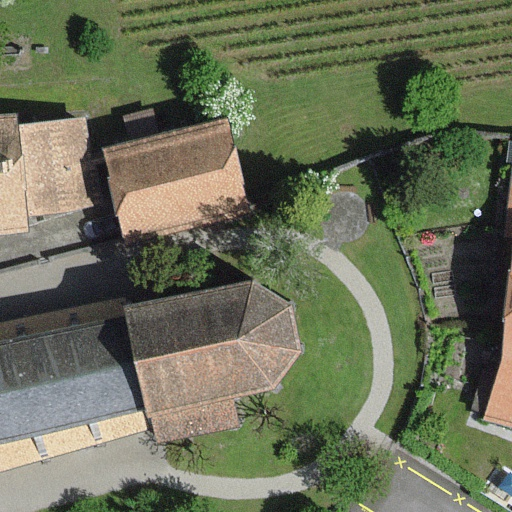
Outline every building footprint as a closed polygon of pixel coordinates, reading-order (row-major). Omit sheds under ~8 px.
[(0,118),(0,230),(23,229),(12,117),(0,118)] [(84,121),(24,130),(37,211),(96,202),(89,150),(84,121)] [(220,124),(109,153),(132,237),(242,207),(220,124)] [(511,192),(502,233),(511,235),(511,273),(503,355),(487,419),(511,425),(511,192)] [(231,396),(254,390),(268,387),(297,352),(288,305),(253,281),(229,287),(127,312),(123,294),(0,323),(0,468),(123,438),(156,430),(159,440),(237,421),(231,396)] [(511,470),(496,495),(511,505),(511,470)]
